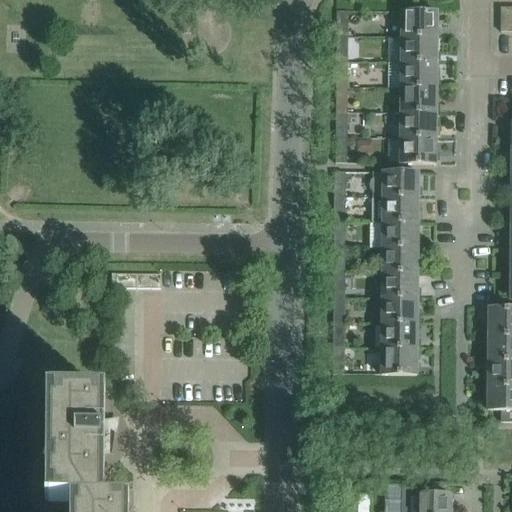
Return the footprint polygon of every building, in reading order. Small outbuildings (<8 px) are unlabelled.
[(511,33),(511,9),(500,9),(501,33),(511,33)] [(337,14),(337,29),(348,29),(348,13),(337,13),(337,14)] [(437,39),(437,13),(401,13),(401,39),(437,39)] [(337,38),(336,54),(348,54),(348,38),(337,38)] [(436,64),(437,39),(401,39),(401,64),(436,64)] [(336,63),(336,79),(348,79),(348,63),(336,63)] [(436,89),(436,64),(401,64),(401,89),(436,89)] [(336,89),(336,104),(347,104),(347,89),(336,89)] [(436,115),(436,89),(401,89),(401,114),(436,115)] [(336,114),(335,130),(347,130),(347,114),(336,114)] [(436,140),(436,115),(401,114),(400,140),(436,140)] [(335,139),(335,155),(347,155),(347,139),(335,139)] [(436,166),(436,140),(400,140),(400,166),(436,166)] [(345,174),(334,174),(334,190),(345,190),(345,174)] [(419,174),(383,174),(372,174),(373,180),(371,182),(370,186),(370,188),(371,190),(372,192),(373,194),(373,200),(383,200),(418,200),(419,174)] [(345,200),(334,200),(334,215),(345,215),(345,200)] [(418,225),(418,200),(383,200),(382,225),(418,225)] [(345,225),(334,225),(334,241),(345,241),(345,225)] [(418,251),(418,225),(382,225),(370,225),(370,250),(382,250),(418,251)] [(345,250),(334,250),(334,266),(345,266),(345,250)] [(418,276),(418,251),(382,250),(382,276),(418,276)] [(345,275),(334,275),(333,291),(345,291),(345,275)] [(136,276),(112,276),(112,290),(136,290),(136,276)] [(161,276),(137,276),(137,290),(161,290),(161,276)] [(418,301),(418,276),(382,276),(382,301),(418,301)] [(345,301),(333,300),(333,316),(345,316),(345,301)] [(417,326),(418,301),(382,301),(382,326),(417,326)] [(511,336),(511,310),(488,310),(488,336),(511,336)] [(344,326),(333,326),(333,341),(344,341),(344,326)] [(417,351),(417,326),(382,326),(381,351),(417,351)] [(511,336),(488,336),(488,361),(511,361),(511,336)] [(344,351),(333,351),(333,367),(344,367),(344,351)] [(381,351),(381,352),(381,375),(381,377),(417,377),(417,351),(381,351)] [(511,361),(488,361),(488,387),(511,386),(511,361)] [(511,424),(511,386),(488,387),(488,413),(501,413),(501,425),(511,424)] [(99,503),(100,394),(49,394),(48,503),(73,503),(99,503)] [(403,485),(402,511),(451,511),(451,497),(429,497),(429,485),(403,485)] [(346,496),(346,511),(355,511),(355,496),(346,496)] [(123,511),(124,503),(99,503),(73,503),(72,511),(123,511)]
